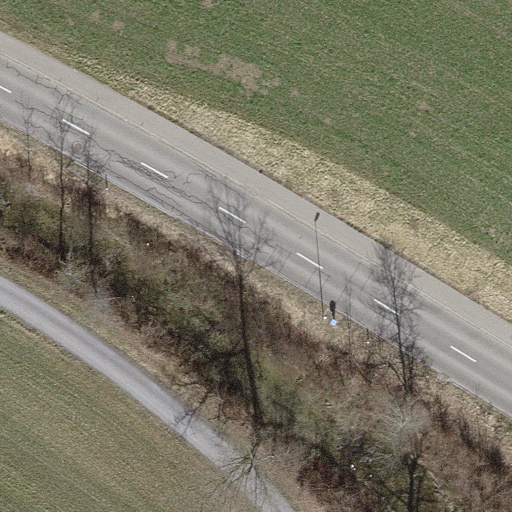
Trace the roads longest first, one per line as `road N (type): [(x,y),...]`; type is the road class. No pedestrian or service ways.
road 1 (tertiary): [(511,382),(0,86)]
road 2 (track): [(279,511),(229,453),(0,288)]
